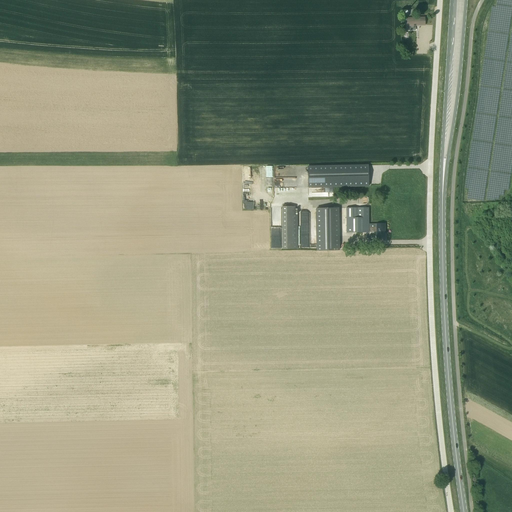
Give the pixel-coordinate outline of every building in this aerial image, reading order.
[(425,18),(407,18),(407,26),(425,26),(425,18)] [(369,165),(308,165),(308,187),(369,186),(369,165)] [(294,249),(294,206),(282,207),(282,249),(294,249)] [(369,233),(369,227),(369,224),(369,207),(346,208),(342,208),(342,218),(346,218),(346,233),(369,233)] [(316,250),(316,251),(340,250),(339,208),(315,208),(316,250)] [(385,239),(385,224),(369,224),(369,227),(369,233),(369,232),(377,232),(377,239),(385,239)]
